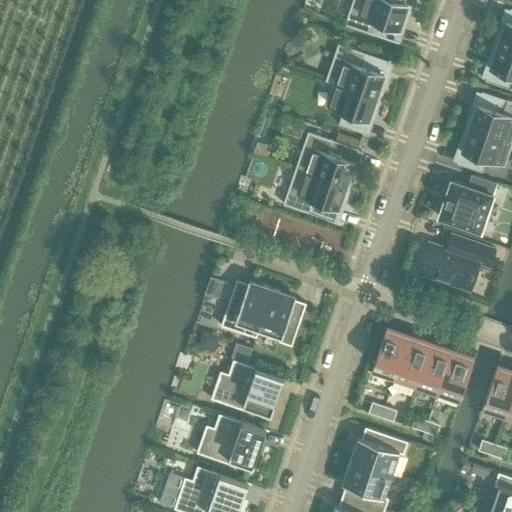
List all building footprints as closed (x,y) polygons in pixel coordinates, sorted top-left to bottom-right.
[(352,0),(345,24),(399,42),(399,41),(396,40),(403,18),(407,19),(411,6),(403,3),(403,0),(352,0)] [(495,41),(494,43),(511,48),(511,8),(510,8),(502,31),(499,30),(495,41)] [(338,43),(327,75),(381,94),(384,85),(381,84),(389,61),(338,43)] [(511,48),(494,43),(490,56),(493,57),(491,63),(485,80),(511,89),(511,48)] [(381,94),(327,75),(325,80),(335,83),(327,106),(343,111),(338,124),(364,133),(370,116),(372,110),(376,111),(381,96),(381,94)] [(470,113),(466,126),(511,141),(511,101),(482,91),(478,101),(474,114),(470,113)] [(511,141),(466,126),(465,129),(461,139),(465,140),(457,163),(483,172),(487,159),(503,164),(510,144),(511,142),(511,141)] [(308,131),(296,166),(350,184),(351,183),(354,173),(351,172),(359,149),(308,131)] [(350,184),(296,166),(283,203),(334,221),(340,204),(342,198),(345,199),(350,184)] [(439,216),(480,231),(497,183),(473,174),(469,186),(451,180),(439,216)] [(430,242),(420,272),(469,289),(478,261),(490,265),(495,248),(458,235),(454,234),(449,233),(444,247),(430,242)] [(221,325),(256,337),(272,289),(273,287),(261,283),(249,279),(248,283),(237,279),(233,289),(221,325)] [(272,289),(256,337),(257,337),(259,329),(280,336),(279,341),(292,345),(306,303),(295,299),(296,295),(284,291),(277,289),(273,287),(272,289)] [(199,343),(215,349),(221,334),(206,327),(199,343)] [(392,380),(393,380),(409,335),(387,328),(386,327),(371,373),(372,373),(373,372),(393,379),(392,380)] [(414,387),(415,388),(430,342),(409,335),(393,380),(394,381),(394,379),(414,386),(414,387)] [(238,339),(234,354),(245,358),(250,342),(238,339)] [(435,395),(436,395),(452,350),(430,342),(415,388),(416,387),(436,393),(435,395)] [(452,350),(436,395),(437,395),(437,394),(458,401),(459,401),(474,357),(473,357),(452,350)] [(284,378),(284,376),(233,359),(229,373),(221,370),(211,398),(243,409),(245,406),(271,415),(276,400),(284,378)] [(503,418),(504,418),(511,394),(511,370),(498,365),(497,365),(482,409),(483,409),(503,417),(503,418)] [(368,412),(381,416),(385,406),(372,401),(368,412)] [(385,406),(381,416),(393,420),(397,410),(385,406)] [(214,427),(206,424),(197,452),(229,463),(230,460),(253,468),(258,453),(266,431),(266,429),(219,413),(214,427)] [(412,427),(424,431),(428,420),(415,416),(412,427)] [(428,420),(424,431),(437,435),(440,425),(428,420)] [(354,448),(350,460),(391,474),(399,452),(404,454),(408,441),(365,426),(362,437),(358,436),(354,448)] [(489,453),(491,454),(494,443),(482,439),(478,450),(489,453)] [(494,443),(491,454),(503,458),(507,447),(494,443)] [(345,484),(342,495),(384,510),(389,497),(384,496),(391,474),(350,460),(346,471),(342,483),(345,484)] [(248,484),(248,482),(198,465),(193,479),(185,476),(174,508),(186,511),(208,511),(209,511),(238,511),(240,506),(248,484)] [(499,486),(491,508),(503,511),(511,511),(511,476),(499,472),(494,485),(499,486)] [(332,511),(383,511),(384,510),(342,495),(338,505),(335,504),(332,511)]
